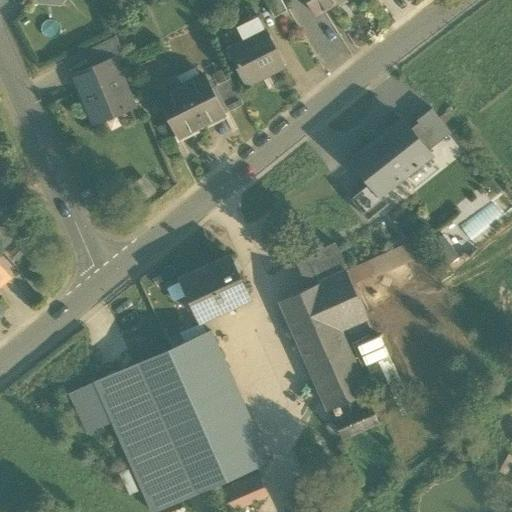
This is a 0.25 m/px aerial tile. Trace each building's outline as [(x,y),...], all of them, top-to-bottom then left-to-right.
[(287,10),(281,0),(264,0),(274,17),(287,10)] [(305,0),(316,16),(340,0),(305,0)] [(229,49),(246,83),(282,65),(265,31),(229,49)] [(90,49),(98,69),(113,63),(125,57),(116,35),(90,49)] [(77,77),(94,118),(130,103),(113,63),(98,69),(77,77)] [(203,74),(181,85),(201,125),(224,114),(203,74)] [(215,86),(228,112),(243,104),(230,78),(215,86)] [(179,137),(201,125),(181,85),(159,97),(179,137)] [(419,122),(437,144),(451,133),(431,109),(416,121),(418,123),(419,122)] [(418,123),(410,130),(402,120),(352,160),(370,184),(377,192),(400,174),(402,177),(430,155),(427,151),(437,144),(419,122),(418,123)] [(380,194),(402,177),(400,174),(377,192),(379,195),(380,194)] [(351,199),(367,220),(388,204),(380,194),(379,195),(377,192),(370,184),(351,199)] [(80,193),(87,207),(96,203),(90,189),(80,193)] [(294,261),(307,289),(346,272),(334,244),(294,261)] [(180,280),(196,314),(228,299),(231,306),(248,298),(229,257),(180,280)] [(368,262),(346,272),(351,283),(373,274),(368,262)] [(282,300),(301,344),(338,328),(343,326),(366,316),(351,283),(346,272),(307,289),(282,300)] [(228,299),(196,314),(199,320),(199,321),(231,306),(228,299)] [(177,330),(183,344),(206,334),(199,321),(199,320),(177,330)] [(366,392),(340,332),(338,328),(301,344),(330,409),(366,392)] [(141,363),(198,492),(254,468),(209,365),(223,359),(211,332),(206,334),(183,344),(141,363)] [(141,363),(94,383),(112,423),(151,511),(153,511),(198,492),(141,363)] [(88,434),(112,423),(94,383),(71,394),(88,434)] [(335,420),(342,438),(379,421),(371,404),(335,420)] [(119,474),(129,496),(138,492),(128,470),(119,474)] [(213,495),(220,511),(225,511),(265,495),(257,476),(213,495)] [(291,506),(293,511),(324,511),(317,494),(308,498),(308,499),(291,506)]
